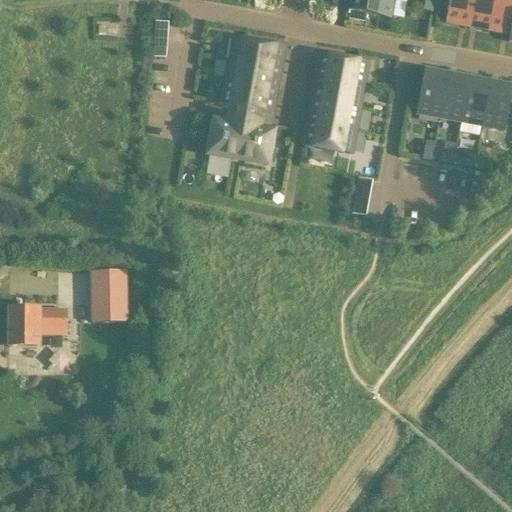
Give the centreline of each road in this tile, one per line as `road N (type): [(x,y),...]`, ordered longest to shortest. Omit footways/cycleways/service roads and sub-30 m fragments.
road 1 (residential): [(291,25),(195,9),(172,138)]
road 2 (residential): [(511,70),(303,27)]
